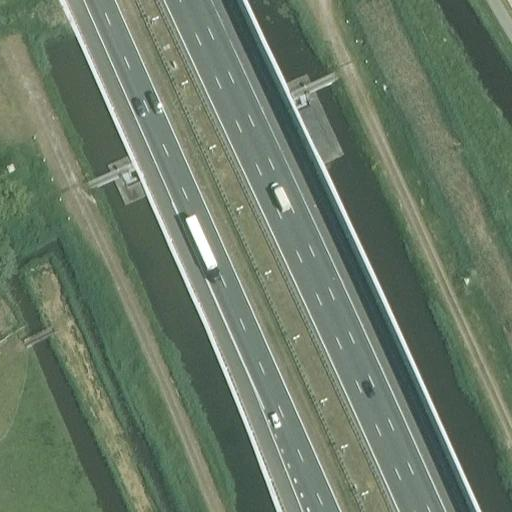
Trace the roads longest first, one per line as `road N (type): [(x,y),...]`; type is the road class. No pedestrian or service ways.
road 1 (motorway): [(426,511),(194,0)]
road 2 (motorway): [(100,0),(330,511)]
road 3 (track): [(215,511),(131,306),(13,62)]
road 4 (track): [(317,0),(511,446)]
